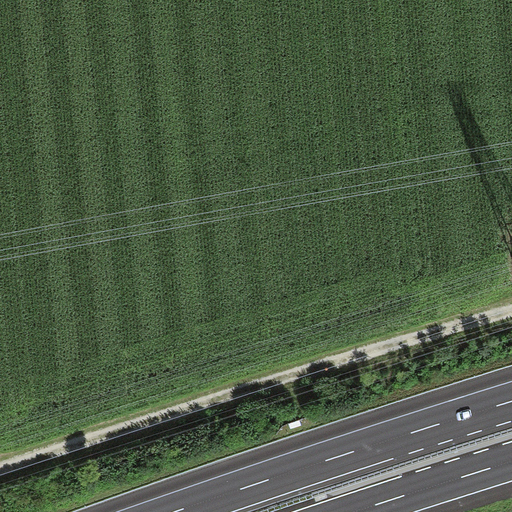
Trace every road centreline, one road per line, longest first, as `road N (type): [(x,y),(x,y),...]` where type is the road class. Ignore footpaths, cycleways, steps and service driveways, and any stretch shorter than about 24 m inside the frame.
road 1 (track): [(0,468),(511,311)]
road 2 (motorway): [(511,401),(174,511)]
road 3 (motorway): [(353,511),(511,461)]
